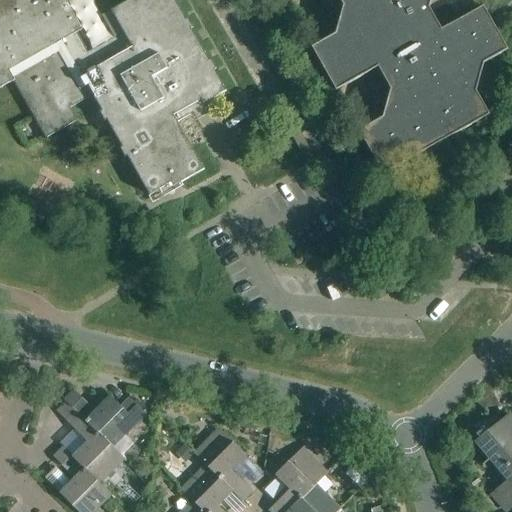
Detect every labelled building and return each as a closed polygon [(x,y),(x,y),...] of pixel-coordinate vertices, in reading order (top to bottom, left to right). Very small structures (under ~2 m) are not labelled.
[(0,0),(0,90),(13,84),(45,141),(77,123),(70,110),(93,97),(122,149),(120,150),(125,160),(127,159),(149,198),(179,181),(181,185),(204,172),(177,124),(193,115),(194,117),(206,110),(204,106),(226,93),(214,72),(216,71),(211,62),(209,63),(191,31),(193,30),(187,21),(185,22),(173,0),(142,0),(136,4),(134,0),(133,0),(102,18),(118,47),(113,50),(103,47),(88,55),(77,35),(82,32),(64,0),(0,0)] [(336,93),(378,70),(442,32),(429,10),(431,0),(338,0),(343,8),(335,36),(311,50),(336,93)] [(442,32),(378,70),(390,92),(382,120),(358,133),(383,177),(490,117),(476,93),(484,65),(508,52),(483,8),(442,32)] [(113,449),(146,417),(129,400),(121,409),(110,398),(95,414),(74,392),(64,402),(66,404),(74,413),(75,412),(112,450),(113,449)] [(88,444),(73,459),(100,485),(124,461),(113,449),(112,450),(75,412),(74,413),(66,404),(57,413),(88,444)] [(241,417),(238,428),(252,431),(254,420),(241,417)] [(508,483),(491,497),(504,511),(508,511),(511,509),(511,419),(509,417),(476,444),(508,483)] [(194,456),(205,467),(206,467),(232,493),(242,503),(252,493),(231,472),(246,457),(219,430),(194,456)] [(176,455),(185,464),(194,456),(184,447),(176,455)] [(100,485),(73,459),(64,449),(54,459),(75,480),(60,495),(76,511),(96,511),(111,497),(100,485)] [(269,511),(289,511),(315,486),(316,487),(327,475),(302,450),(276,477),(291,491),(277,505),(277,504),(269,511)] [(181,492),(192,503),(193,503),(202,511),(221,511),(217,508),(232,493),(206,467),(205,467),(181,492)] [(345,475),(350,480),(358,471),(354,467),(345,475)] [(289,511),(339,511),(340,511),(316,487),(315,486),(289,511)] [(202,511),(193,503),(192,503),(183,511),(202,511)]
